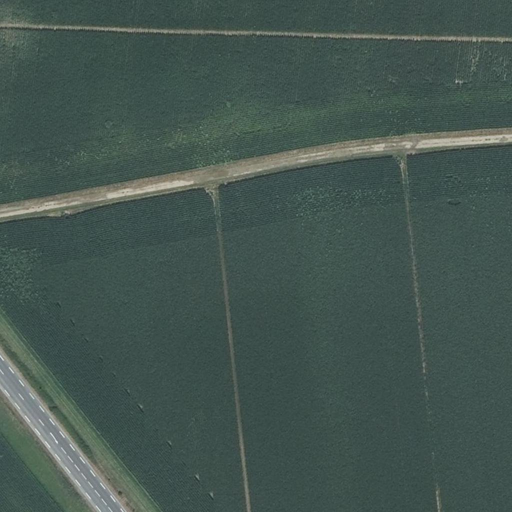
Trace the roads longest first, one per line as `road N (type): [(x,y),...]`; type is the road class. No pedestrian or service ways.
road 1 (track): [(0,214),(361,150),(511,139)]
road 2 (secondary): [(0,372),(111,511)]
